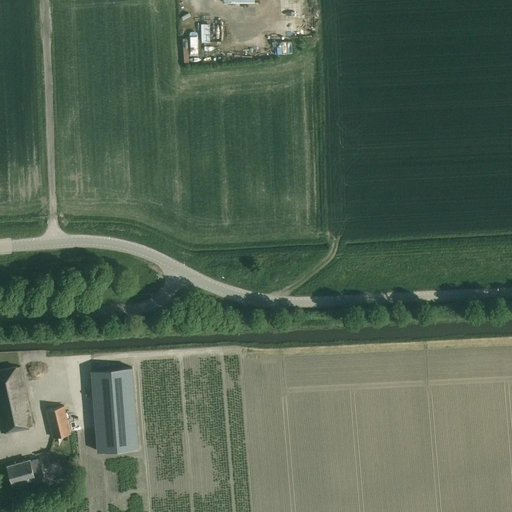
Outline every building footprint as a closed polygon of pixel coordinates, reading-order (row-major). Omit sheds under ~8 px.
[(280,15),(281,32),(295,31),(295,25),(317,24),(317,13),(280,15)] [(208,24),(203,24),(204,43),(222,42),(221,18),(208,19),(208,24)] [(298,55),(298,42),(283,42),(283,55),(298,55)] [(33,426),(21,366),(0,370),(0,423),(2,432),(33,426)] [(132,367),(92,370),(98,451),(138,448),(132,367)] [(71,433),(67,417),(64,405),(47,410),(53,437),(71,433)] [(30,459),(7,466),(13,485),(35,478),(35,477),(41,475),(36,459),(30,460),(30,459)]
